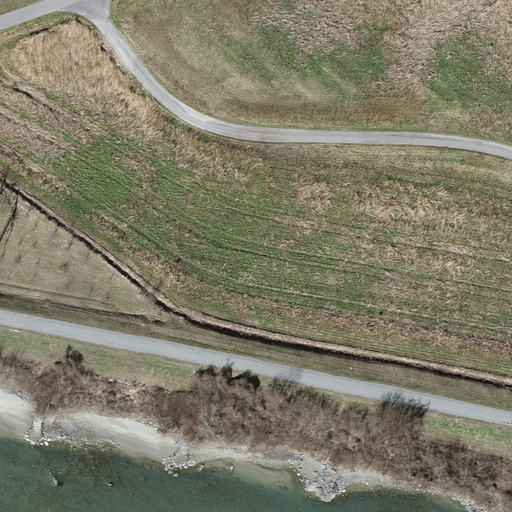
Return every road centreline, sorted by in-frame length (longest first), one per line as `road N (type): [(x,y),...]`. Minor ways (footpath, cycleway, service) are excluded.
road 1 (unclassified): [(511,424),(0,322)]
road 2 (track): [(511,155),(423,141),(247,137),(188,121),(149,86),(83,0)]
